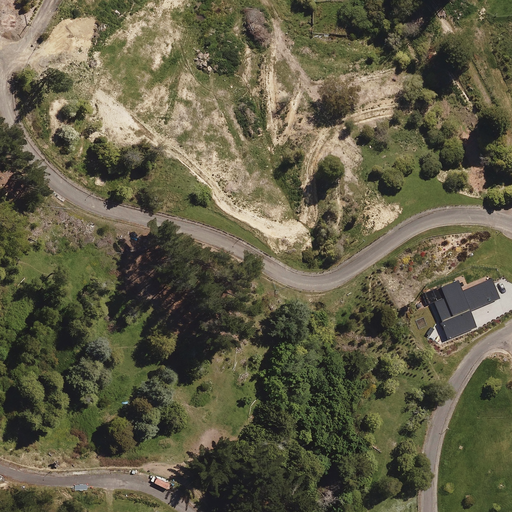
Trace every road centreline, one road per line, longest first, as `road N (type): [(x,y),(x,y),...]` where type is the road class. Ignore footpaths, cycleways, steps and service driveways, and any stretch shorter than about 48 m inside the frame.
road 1 (residential): [(0,92),(23,147),(70,192),(206,234),(297,281),(339,277),(432,219),(511,224)]
road 2 (residential): [(511,330),(479,351),(443,410),(427,511)]
